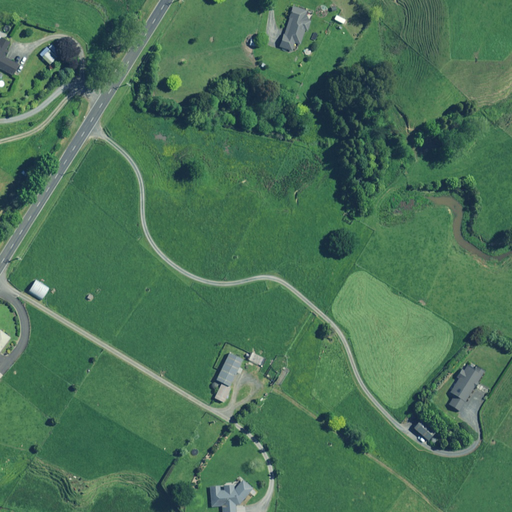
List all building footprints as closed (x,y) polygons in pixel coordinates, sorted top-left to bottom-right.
[(306,10),(293,7),(285,34),(283,34),(280,47),(292,51),(295,43),(301,45),(305,30),(308,31),(311,21),(309,20),(305,14),(306,10)] [(0,38),(0,68),(12,75),(18,65),(4,57),(7,52),(7,48),(10,43),(0,38)] [(49,288),(36,280),(29,291),(42,300),(49,288)] [(0,350),(10,338),(0,330),(0,350)] [(243,360),(229,353),(216,380),(230,387),(243,360)] [(471,362),(468,366),(467,365),(463,371),(461,370),(456,377),(455,376),(451,382),(455,384),(450,393),(454,395),(448,405),(459,411),(473,388),(474,389),(484,371),(471,362)] [(277,373),(271,369),(267,376),(273,380),(277,373)] [(230,389),(221,385),(214,398),(224,403),(230,389)] [(436,432),(421,420),(414,429),(429,441),(436,432)] [(252,488),(243,480),(236,489),(233,487),(233,485),(210,487),(211,507),(222,506),(222,511),(235,511),(235,505),(239,505),(252,488)]
